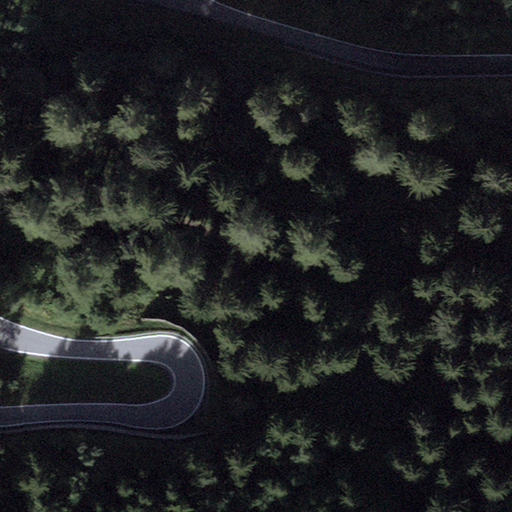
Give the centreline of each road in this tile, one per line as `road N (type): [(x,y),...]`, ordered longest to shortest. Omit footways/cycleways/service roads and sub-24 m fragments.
road 1 (track): [(0,246),(156,215),(296,266),(351,271),(511,239)]
road 2 (unclassified): [(0,418),(167,411),(186,399),(192,379),(169,352),(75,350),(0,332)]
road 3 (unclassified): [(185,0),(386,57),(511,63)]
